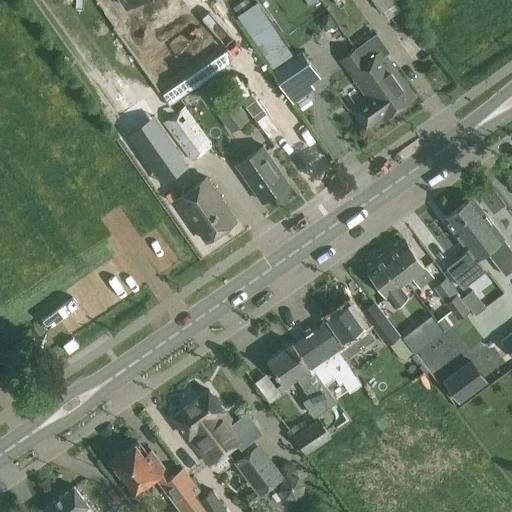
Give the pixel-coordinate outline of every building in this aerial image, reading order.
[(396,0),(372,0),(382,13),(398,2),(396,0)] [(322,17),(321,23),(326,29),(335,23),(328,13),(322,17)] [(293,55),(268,17),(248,31),(274,68),(293,55)] [(379,33),(342,57),(368,96),(352,107),(366,128),(382,117),(384,118),(416,97),(416,96),(386,52),(390,49),(379,33)] [(226,50),(220,54),(226,64),(233,60),(226,50)] [(273,72),(287,92),(307,78),(316,72),(302,52),(273,72)] [(220,54),(213,58),(220,68),(226,64),(220,54)] [(213,58),(207,63),(214,72),(220,68),(213,58)] [(207,63),(201,67),(208,77),(214,72),(207,63)] [(201,67),(195,71),(201,81),(208,77),(201,67)] [(195,71),(188,75),(195,85),(201,81),(195,71)] [(188,75),(182,80),(189,90),(195,85),(188,75)] [(182,80),(176,84),(183,94),(189,90),(182,80)] [(176,84),(169,89),(176,98),(183,94),(176,84)] [(169,89),(163,93),(169,103),(176,98),(169,89)] [(211,103),(231,132),(250,118),(230,89),(211,103)] [(154,116),(128,135),(164,185),(190,167),(154,116)] [(263,145),(236,164),(262,201),(289,183),(263,145)] [(197,226),(206,241),(236,220),(207,177),(176,198),(196,227),(197,226)] [(511,270),(511,247),(503,237),(472,197),(457,208),(480,238),(477,240),(485,251),(486,250),(506,275),(511,270)] [(480,238),(457,208),(445,218),(469,250),(447,266),(455,278),(462,288),(486,269),(477,257),(485,251),(477,240),(480,238)] [(407,241),(394,251),(404,263),(397,268),(407,281),(412,277),(420,287),(434,277),(407,241)] [(404,263),(394,251),(368,270),(387,296),(395,306),(409,296),(401,285),(407,281),(397,268),(404,263)] [(473,290),(463,297),(473,310),(475,315),(486,306),(473,290)] [(452,310),(437,321),(444,330),(473,310),(463,297),(459,292),(446,302),(452,310)] [(329,335),(339,349),(347,343),(344,339),(366,324),(351,302),(328,317),(330,319),(337,329),(329,335)] [(401,335),(375,302),(362,313),(388,345),(401,335)] [(429,312),(402,333),(417,352),(444,332),(429,312)] [(293,342),(292,342),(312,372),(316,370),(325,384),(335,377),(340,384),(343,381),(350,391),(362,383),(339,349),(329,335),(337,329),(330,319),(294,344),(293,342)] [(511,353),(511,331),(501,339),(511,353)] [(6,352),(13,362),(32,348),(25,339),(6,352)] [(312,372),(292,342),(267,359),(284,384),(297,376),(313,399),(306,404),(314,416),(336,401),(325,384),(316,370),(312,372)] [(470,361),(442,382),(458,404),(486,383),(470,361)] [(268,372),(257,377),(267,399),(278,394),(268,372)] [(209,389),(191,403),(227,452),(246,437),(224,410),(209,389)] [(227,452),(191,403),(173,416),(189,438),(210,465),(227,452)] [(319,421),(295,437),(307,455),(331,438),(319,421)] [(206,511),(198,500),(199,500),(193,492),(198,489),(182,467),(171,475),(152,449),(145,455),(136,442),(110,462),(133,493),(157,475),(178,504),(177,504),(182,511),(206,511)] [(268,453),(242,473),(259,496),(285,476),(268,453)] [(298,478),(289,476),(282,481),(281,490),(286,497),(295,498),(302,493),(303,484),(298,478)] [(93,511),(89,506),(74,486),(53,501),(60,511),(93,511)] [(206,511),(228,511),(213,490),(198,500),(206,511)] [(60,511),(53,501),(39,511),(60,511)]
